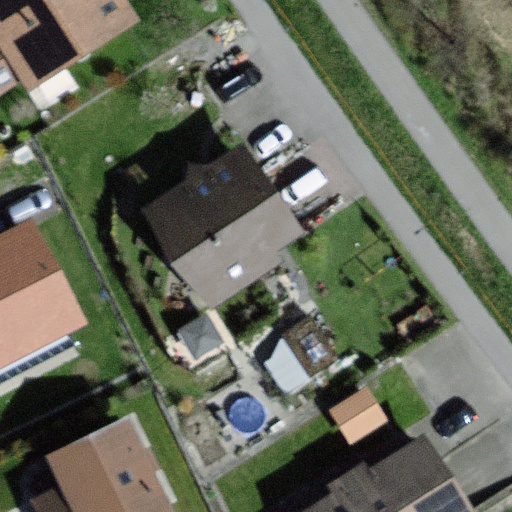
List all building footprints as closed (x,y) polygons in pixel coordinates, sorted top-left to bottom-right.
[(0,0),(0,87),(23,73),(31,85),(135,17),(123,0),(0,0)] [(300,234),(240,150),(152,212),(212,296),(300,234)] [(0,370),(89,325),(34,219),(0,235),(0,370)] [(171,511),(128,421),(52,457),(66,486),(36,501),(42,511),(171,511)] [(469,511),(419,435),(300,511),(469,511)]
